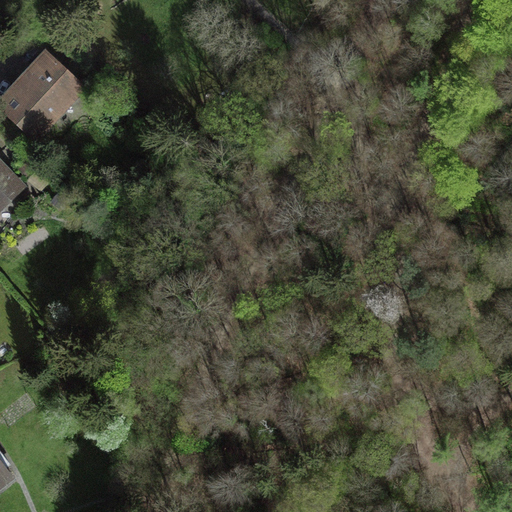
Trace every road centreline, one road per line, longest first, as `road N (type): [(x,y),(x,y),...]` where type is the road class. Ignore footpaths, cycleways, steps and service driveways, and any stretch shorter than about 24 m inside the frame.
road 1 (track): [(163,511),(261,252),(388,0)]
road 2 (track): [(462,482),(432,430),(389,306),(384,221)]
road 3 (track): [(384,221),(438,0)]
road 4 (track): [(57,511),(77,494),(186,444)]
road 5 (track): [(384,221),(340,93)]
